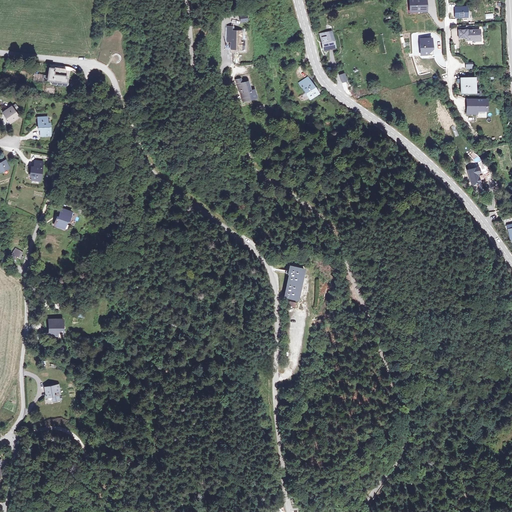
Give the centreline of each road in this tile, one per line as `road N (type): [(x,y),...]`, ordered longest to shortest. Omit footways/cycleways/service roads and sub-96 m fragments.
road 1 (residential): [(0,52),(106,69),(151,166),(263,261),(276,302),(274,399),(287,501)]
road 2 (unclassified): [(186,0),(196,90),(210,124),(245,162),(329,226),(410,413),(402,453),(362,511)]
road 3 (secondary): [(511,263),(443,178),(322,79),(297,0)]
road 4 (residential): [(4,437),(23,413),(24,268),(37,228)]
road 5 (track): [(37,228),(91,64)]
road 6 (unclassified): [(11,440),(52,428),(77,439),(88,511)]
road 7 (residential): [(468,122),(452,96),(447,0)]
